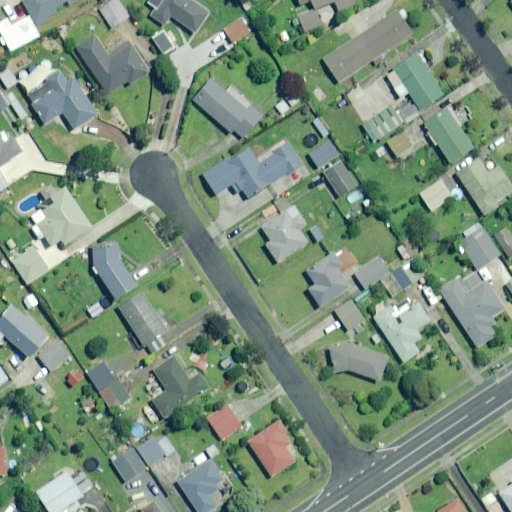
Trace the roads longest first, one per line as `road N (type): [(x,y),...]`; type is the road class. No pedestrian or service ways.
road 1 (residential): [(155,177),(365,485)]
road 2 (tertiary): [(365,485),(511,386)]
